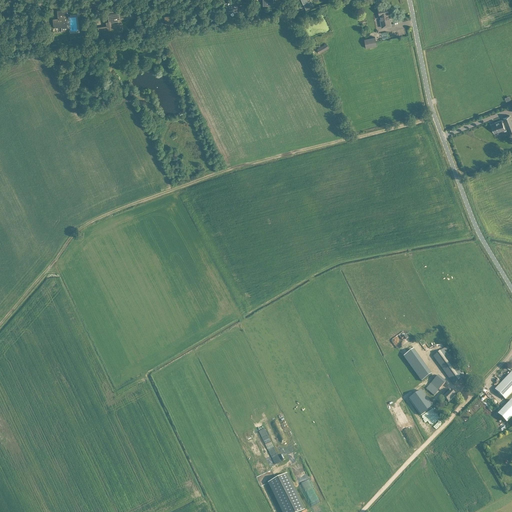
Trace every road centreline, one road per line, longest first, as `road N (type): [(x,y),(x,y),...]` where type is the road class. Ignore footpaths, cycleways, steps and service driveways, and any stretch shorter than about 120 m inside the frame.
road 1 (track): [(0,327),(79,227),(245,164),(434,119)]
road 2 (unclassified): [(511,291),(476,231),(434,119),(409,0)]
road 3 (track): [(364,511),(458,413)]
